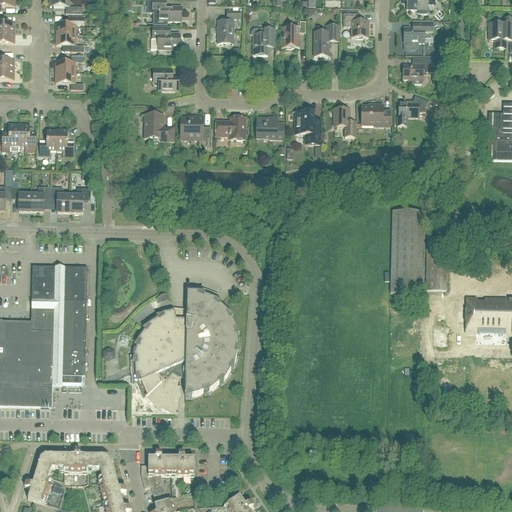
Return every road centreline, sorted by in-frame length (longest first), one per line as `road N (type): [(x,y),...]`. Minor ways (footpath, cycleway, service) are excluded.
road 1 (tertiary): [(248,437),(259,288),(235,248),(195,236),(0,232)]
road 2 (residential): [(201,0),(203,102),(260,106),(289,95),(374,90),(383,0)]
road 3 (residential): [(0,425),(130,434)]
road 4 (tertiary): [(334,511),(288,505),(267,490),(249,459),(248,437)]
